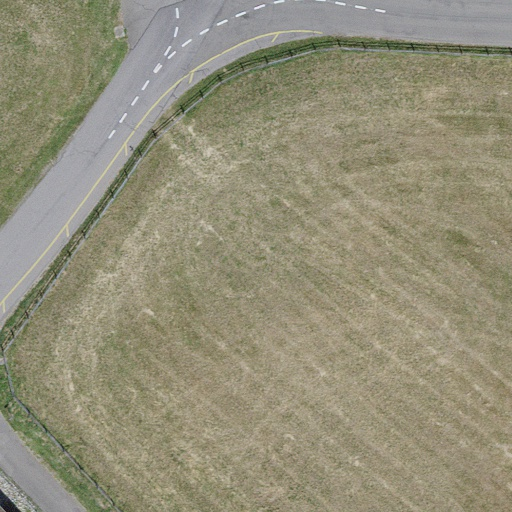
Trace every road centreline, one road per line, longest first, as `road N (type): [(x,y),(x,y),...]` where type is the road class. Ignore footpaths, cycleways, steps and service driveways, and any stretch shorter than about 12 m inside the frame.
road 1 (residential): [(206,0),(0,272)]
road 2 (residential): [(303,0),(511,22)]
